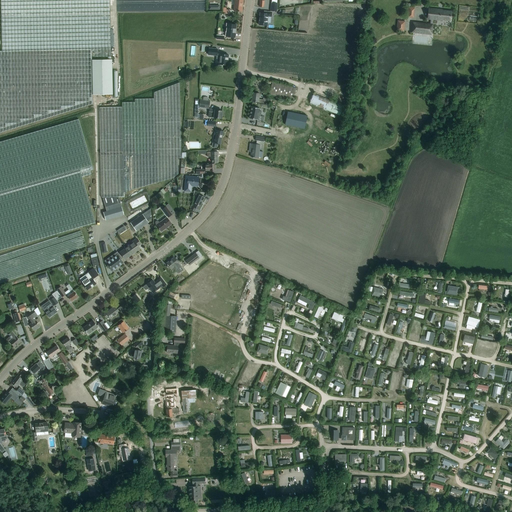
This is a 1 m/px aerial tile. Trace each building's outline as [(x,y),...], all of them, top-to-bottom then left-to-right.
[(111,57),(110,12),(109,0),(0,0),(1,15),(2,51),(0,51),(0,132),(93,104),(93,94),(113,94),(112,59),(92,60),(92,57),(111,57)] [(234,0),(234,10),(237,11),(242,11),(242,0),(234,0)] [(415,6),(408,6),(407,16),(414,17),(415,6)] [(432,19),(450,21),(451,11),(438,10),(438,9),(429,8),(428,19),(430,19),(430,24),(413,22),(412,33),(432,35),(433,23),(432,23),(432,19)] [(259,25),(267,26),(268,16),(271,17),(272,12),(264,11),(264,13),(260,13),(259,25)] [(405,21),(398,20),(396,30),(404,31),(405,21)] [(236,24),(231,24),(227,23),(226,36),(234,37),(236,24)] [(228,55),(223,54),(220,54),(217,54),(217,49),(209,48),(208,54),(216,55),(216,57),(220,57),(219,64),(223,64),(223,65),(227,65),(228,55)] [(296,88),(277,83),(272,82),(269,94),(294,100),(296,88)] [(99,107),(101,197),(124,197),(124,193),(173,178),(178,174),(178,158),(181,158),(179,83),(154,92),(154,98),(135,99),(135,102),(122,103),(122,107),(99,107)] [(261,103),(266,103),(266,102),(270,103),(271,99),(265,98),(265,100),(259,99),(259,93),(258,93),(253,92),(252,101),(258,102),(261,103)] [(340,116),(344,105),(313,93),(309,103),(340,116)] [(209,108),(210,101),(200,100),(199,107),(209,108)] [(251,107),(249,118),(257,120),(258,115),(261,116),(261,112),(259,111),(260,108),(251,107)] [(222,111),(209,109),(208,117),(222,119),(222,111)] [(290,114),(288,127),(307,132),(310,119),(290,114)] [(0,349),(1,349),(0,347),(0,250),(80,228),(95,223),(82,178),(91,175),(90,172),(93,171),(79,121),(0,144),(0,349)] [(223,131),(218,130),(216,130),(215,133),(217,133),(216,136),(213,135),(211,142),(213,143),(212,146),(216,147),(217,144),(218,144),(220,144),(223,131)] [(264,137),(261,137),(256,136),(255,140),(257,140),(256,144),(250,144),(249,149),(252,149),(252,152),(251,152),(251,157),(253,157),(253,158),(254,158),(254,157),(258,158),(260,145),(259,145),(260,141),(264,141),(264,137)] [(218,152),(213,152),(207,152),(207,156),(211,156),(211,163),(213,163),(218,163),(218,152)] [(185,191),(190,191),(191,185),(192,185),(198,186),(199,178),(186,176),(185,191)] [(161,191),(151,199),(154,202),(163,194),(161,191)] [(204,197),(199,194),(193,206),(192,206),(190,209),(195,211),(196,208),(198,209),(201,203),(202,201),(202,202),(204,197)] [(103,198),(106,211),(103,212),(105,220),(124,215),(119,198),(103,198)] [(165,206),(166,206),(162,209),(168,217),(172,215),(175,212),(168,203),(165,206)] [(134,227),(136,231),(148,222),(148,221),(152,218),(150,208),(130,223),(134,227)] [(172,224),(169,220),(167,217),(160,222),(159,221),(157,220),(155,222),(155,224),(156,225),(161,232),(172,224)] [(126,248),(131,255),(140,248),(138,246),(141,244),(138,240),(138,239),(137,238),(131,242),(132,243),(126,248)] [(125,259),(131,255),(126,248),(120,252),(125,259)] [(112,271),(123,263),(121,259),(122,259),(122,258),(117,251),(117,252),(115,254),(116,256),(110,260),(109,258),(105,261),(106,263),(112,271)] [(189,265),(199,258),(202,256),(198,251),(186,260),(189,265)] [(178,263),(174,257),(167,263),(171,269),(173,267),(178,273),(183,270),(178,263)] [(96,277),(93,273),(91,270),(88,273),(90,275),(84,279),(86,283),(84,285),(87,289),(93,285),(90,280),(92,279),(93,279),(96,277)] [(152,280),(143,287),(145,290),(146,290),(149,288),(153,293),(161,286),(162,286),(163,287),(166,285),(161,277),(158,280),(155,283),(152,280)] [(460,293),(462,285),(452,283),(450,291),(460,293)] [(78,296),(69,284),(66,286),(69,290),(66,292),(66,294),(71,301),(78,296)] [(377,284),(375,292),(384,295),(387,287),(377,284)] [(66,292),(61,286),(57,289),(62,297),(66,294),(66,292)] [(279,289),(277,294),(287,298),(288,295),(283,293),(284,291),(279,289)] [(58,302),(52,295),(48,298),(54,305),(58,302)] [(275,299),(272,305),(283,309),(286,303),(275,299)] [(49,300),(41,306),(42,308),(44,310),(46,313),(49,317),(57,311),(54,307),(53,306),(49,300)] [(119,307),(120,309),(124,315),(130,310),(124,303),(119,307)] [(322,304),(318,314),(321,316),(322,313),(326,314),(329,307),(322,304)] [(111,319),(116,315),(120,312),(115,306),(102,315),(105,319),(109,316),(111,319)] [(16,322),(19,321),(21,320),(19,312),(18,313),(17,312),(17,310),(14,311),(14,313),(13,313),(16,322)] [(348,316),(341,315),(342,311),(337,310),(335,317),(347,320),(348,316)] [(32,322),(29,324),(34,330),(40,325),(38,322),(40,321),(38,318),(36,320),(36,319),(34,318),(38,315),(35,311),(32,314),(31,314),(28,317),(32,322)] [(480,326),(482,318),(472,314),(470,322),(480,326)] [(175,332),(176,317),(167,316),(165,332),(175,332)] [(98,327),(93,320),(84,327),(86,331),(87,333),(88,333),(89,334),(98,327)] [(104,332),(108,329),(102,321),(98,323),(104,332)] [(118,325),(120,328),(120,329),(123,333),(129,328),(123,321),(118,325)] [(9,342),(10,342),(14,347),(21,341),(16,336),(11,331),(8,334),(10,336),(6,339),(6,341),(7,342),(9,342)] [(476,345),(478,335),(468,333),(466,343),(476,345)] [(125,334),(121,337),(117,340),(121,345),(129,339),(125,334)] [(72,342),(71,341),(68,337),(62,342),(65,346),(68,350),(70,353),(74,351),(72,347),(71,348),(68,344),(72,342)] [(174,342),(174,345),(167,345),(167,350),(166,350),(166,351),(167,351),(167,352),(172,353),(177,353),(178,346),(184,346),(185,339),(174,338),(174,342)] [(132,346),(132,349),(136,350),(137,348),(143,343),(140,340),(134,345),(132,346)] [(57,345),(53,348),(46,352),(50,357),(57,353),(65,364),(66,366),(67,365),(71,370),(74,368),(69,361),(68,362),(61,352),(61,353),(60,351),(60,350),(57,345)] [(329,350),(324,348),(320,356),(325,359),(329,350)] [(130,356),(140,358),(141,351),(136,350),(132,349),(130,356)] [(395,365),(399,367),(404,351),(400,349),(395,365)] [(413,349),(409,362),(413,363),(417,351),(413,349)] [(349,366),(350,358),(344,357),(342,364),(349,366)] [(48,358),(43,361),(48,370),(53,367),(48,358)] [(31,369),(27,372),(34,377),(36,374),(35,373),(40,368),(41,370),(44,367),(43,365),(40,361),(36,364),(36,363),(30,368),(31,369)] [(489,376),(492,363),(484,361),(481,374),(489,376)] [(372,365),(369,375),(376,377),(377,371),(379,371),(380,367),(372,365)] [(323,375),(328,377),(331,371),(322,367),(319,374),(323,375)] [(23,387),(24,386),(27,382),(18,375),(11,383),(17,387),(20,384),(23,387)] [(45,378),(41,380),(43,384),(42,385),(48,395),(54,392),(45,378)] [(284,380),(279,391),(288,396),(290,391),(288,390),(291,383),(284,380)] [(22,402),(26,399),(22,395),(17,391),(12,388),(8,393),(7,391),(0,399),(5,404),(10,398),(15,401),(17,398),(22,402)] [(262,400),(264,394),(260,393),(261,389),(258,388),(255,398),(262,400)] [(100,389),(100,390),(98,395),(104,397),(102,403),(105,404),(106,404),(113,406),(114,401),(116,396),(117,394),(116,394),(100,389)] [(176,401),(176,393),(177,393),(177,389),(167,390),(167,394),(165,394),(165,398),(166,398),(167,407),(175,407),(174,401),(176,401)] [(196,390),(181,390),(183,412),(189,412),(189,410),(193,410),(192,398),(196,398),(196,390)] [(314,405),(320,393),(312,390),(306,402),(314,405)] [(28,396),(26,398),(32,407),(35,405),(28,396)] [(295,415),(295,413),(299,413),(299,406),(289,406),(288,415),(295,415)] [(179,408),(172,408),(166,409),(167,417),(172,416),(172,413),(179,412),(179,408)] [(269,417),(268,412),(266,412),(266,409),(258,409),(258,417),(269,417)] [(47,422),(36,423),(36,432),(36,433),(48,432),(48,427),(47,422)] [(65,423),(65,428),(64,433),(65,433),(65,437),(72,438),(72,436),(80,437),(81,423),(73,422),(73,423),(65,423)] [(341,440),(346,440),(354,440),(355,427),(342,427),(342,435),(341,435),(341,440)] [(98,441),(95,440),(95,441),(96,441),(95,442),(98,442),(105,444),(105,443),(113,444),(114,436),(115,430),(110,430),(109,436),(100,434),(98,441)] [(338,441),(339,430),(330,430),(330,440),(338,441)] [(480,442),(481,436),(468,432),(466,438),(480,442)] [(167,457),(167,458),(173,457),(173,456),(177,456),(177,450),(180,450),(180,442),(171,442),(171,446),(171,450),(166,450),(166,457),(167,457)] [(122,456),(123,460),(125,460),(130,459),(128,447),(127,447),(126,444),(119,445),(119,453),(118,453),(119,457),(122,456)] [(361,460),(361,452),(352,452),(352,460),(361,460)] [(174,471),(173,463),(173,457),(167,458),(167,471),(173,471),(173,473),(170,473),(171,477),(177,477),(177,470),(174,471)] [(86,459),(88,471),(96,470),(94,458),(86,459)] [(457,464),(444,458),(442,464),(449,467),(450,465),(456,467),(457,464)] [(205,478),(192,479),(192,484),(194,484),(194,486),(189,486),(190,500),(192,499),(192,503),(198,503),(198,499),(198,493),(201,493),(200,486),(198,486),(198,483),(205,483),(205,478)] [(456,494),(457,491),(465,494),(466,489),(456,486),(453,493),(456,494)] [(401,503),(399,510),(402,511),(401,511),(411,511),(413,508),(401,503)]
